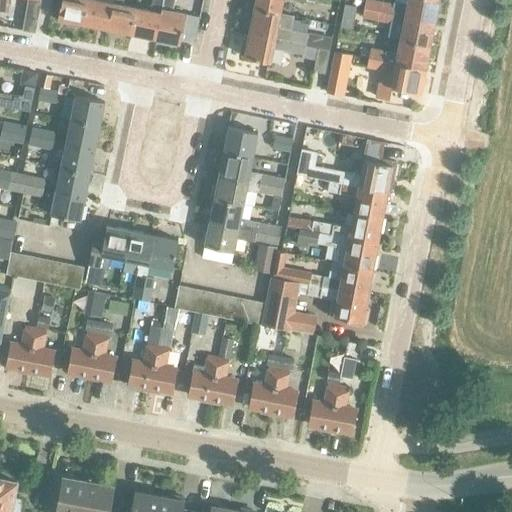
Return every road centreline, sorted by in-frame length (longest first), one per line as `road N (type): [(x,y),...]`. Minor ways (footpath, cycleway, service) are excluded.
road 1 (unclassified): [(375,478),(0,407)]
road 2 (unclassified): [(380,443),(442,134)]
road 3 (residential): [(205,91),(185,187),(178,200),(160,205),(123,191),(118,172),(135,74)]
road 4 (residential): [(442,134),(205,91)]
road 5 (residential): [(135,74),(0,47)]
road 6 (unclassified): [(511,477),(429,487),(375,478)]
road 7 (unclassified): [(442,134),(469,0)]
